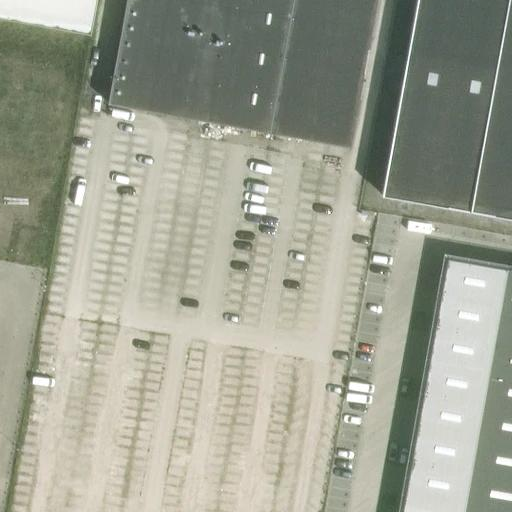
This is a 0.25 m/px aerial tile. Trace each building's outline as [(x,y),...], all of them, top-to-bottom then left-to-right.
[(0,0),(0,19),(90,36),(97,0),(0,0)] [(209,0),(126,0),(108,103),(189,117),(209,0)] [(270,132),(293,0),(209,0),(189,117),(270,132)] [(293,0),(270,132),(350,147),(367,53),(376,0),(293,0)] [(511,0),(416,0),(406,60),(387,57),(382,83),(401,86),(381,194),(511,217),(511,0)] [(447,257),(401,511),(462,511),(506,268),(447,257)] [(506,268),(462,511),(511,511),(511,268),(506,268)]
